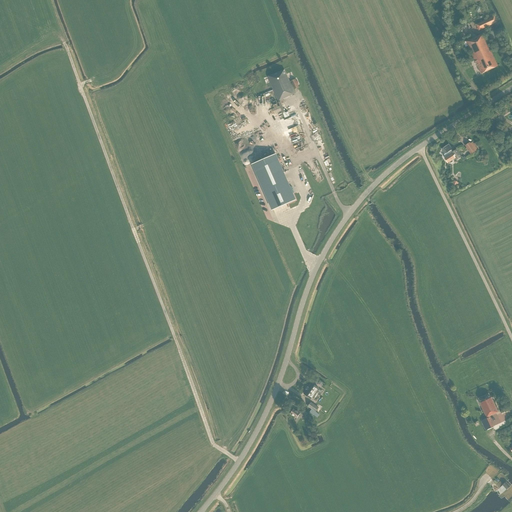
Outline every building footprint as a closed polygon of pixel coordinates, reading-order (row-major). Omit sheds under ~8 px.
[(479,31),(497,22),(494,16),(476,24),(479,31)] [(498,66),(483,34),(466,41),(481,74),(498,66)] [(290,96),(295,93),(290,81),(289,82),(284,69),(268,77),(278,102),(290,97),(290,96)] [(274,114),(284,110),(282,105),(272,109),(274,114)] [(260,138),(254,141),(256,147),(263,145),(260,138)] [(471,154),(476,151),(470,143),(470,142),(465,145),(471,154)] [(246,144),(238,148),(240,151),(237,153),(242,162),(252,158),(250,154),(256,151),(253,147),(249,149),(246,144)] [(452,150),(449,144),(444,147),(444,148),(442,149),(445,154),(444,154),(444,156),(445,158),(445,159),(447,162),(454,158),(456,160),(461,157),(456,149),(452,152),(451,150),(452,150)] [(361,155),(363,161),(369,158),(367,153),(361,155)] [(276,154),(252,165),(272,210),(296,199),(276,154)] [(311,383),(307,388),(316,394),(318,392),(315,390),(317,387),(311,383)] [(314,397),(316,394),(307,388),(304,394),(310,398),(311,395),(314,397)] [(488,393),(478,398),(480,402),(479,403),(486,417),(498,412),(492,400),(491,400),(488,393)] [(319,407),(311,402),(308,407),(316,412),(319,407)] [(302,416),(304,414),(298,410),(297,411),(293,409),(290,414),(297,418),(300,414),(302,416)] [(488,417),(483,420),(487,429),(493,427),(488,417)] [(500,428),(497,429),(493,432),(498,442),(503,440),(499,433),(502,432),(500,428)]
